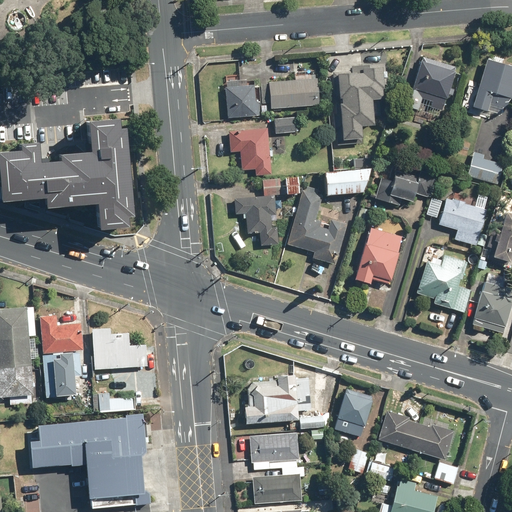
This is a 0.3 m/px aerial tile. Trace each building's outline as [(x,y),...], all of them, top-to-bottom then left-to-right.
[(419,57),(404,105),(416,109),(420,98),(429,101),(427,106),(440,110),(444,97),(445,98),(454,67),(419,57)] [(511,66),(485,58),(470,106),(485,111),(487,103),(504,108),(507,97),(509,98),(511,87),(511,66)] [(331,113),(335,144),(363,142),(362,128),(376,127),(373,101),(389,99),(385,63),(351,67),(351,70),(333,72),(337,112),(331,113)] [(316,77),(266,81),(268,108),(318,104),(316,77)] [(252,84),(222,87),(226,118),(255,115),(252,84)] [(24,120),(26,106),(15,105),(13,119),(24,120)] [(0,148),(0,196),(44,193),(45,202),(95,198),(97,224),(124,222),(123,211),(130,210),(124,125),(118,125),(118,116),(86,119),(88,148),(58,151),(58,157),(40,158),(38,140),(19,141),(19,147),(0,148)] [(49,133),(49,116),(40,117),(41,133),(49,133)] [(293,117),(271,118),(272,132),(294,131),(293,117)] [(266,127),(226,130),(228,152),(238,151),(239,169),(252,168),(253,175),(269,174),(266,127)] [(470,151),(463,175),(495,184),(500,164),(480,158),(481,154),(470,151)] [(370,168),(320,171),(321,194),(363,191),(370,168)] [(379,176),(373,197),(398,205),(400,197),(411,201),(414,192),(427,197),(434,175),(418,170),(416,176),(393,169),(390,180),(379,176)] [(296,176),(260,179),(261,195),(297,193),(296,176)] [(326,227),(317,225),(319,219),(314,218),(320,195),(300,190),(286,243),(312,251),(311,257),(330,262),(333,251),(336,252),(344,223),(328,218),(326,227)] [(272,194),(231,198),(233,214),(243,213),(245,233),(258,232),(258,238),(270,237),(268,214),(274,214),(272,194)] [(490,208),(446,196),(439,223),(458,228),(455,239),(479,245),(490,208)] [(488,248),(485,258),(500,262),(501,259),(510,261),(511,252),(511,213),(504,211),(501,223),(491,220),(484,246),(488,248)] [(369,226),(352,277),(369,283),(372,274),(389,280),(398,252),(396,252),(401,237),(369,226)] [(425,261),(415,292),(433,298),(432,302),(462,312),(469,289),(456,285),(464,260),(442,254),(439,265),(425,261)] [(511,289),(483,281),(470,324),(501,333),(511,295),(511,289)] [(26,307),(0,308),(0,396),(9,396),(10,404),(31,403),(26,307)] [(55,315),(39,316),(41,351),(82,349),(81,323),(55,325),(55,315)] [(109,327),(90,328),(92,368),(146,365),(145,343),(129,344),(128,332),(109,333),(109,327)] [(79,351),(42,354),(45,397),(73,395),(71,375),(80,375),(79,351)] [(243,406),(244,422),(297,419),(296,409),(310,408),(308,377),(293,378),(292,374),(274,375),(275,379),(253,381),(247,388),(248,406),(243,406)] [(346,387),(333,428),(360,436),(372,395),(346,387)] [(110,392),(98,393),(99,411),(135,409),(134,396),(111,398),(110,392)] [(386,409),(377,438),(444,459),(453,430),(431,423),(430,426),(407,419),(408,416),(386,409)] [(126,419),(48,426),(50,446),(52,446),(53,462),(86,459),(90,508),(150,502),(149,490),(133,491),(130,453),(146,452),(143,413),(125,415),(126,419)] [(298,416),(299,428),(323,426),(322,415),(298,416)] [(311,430),(312,439),(323,438),(323,429),(311,430)] [(249,435),(251,462),(253,462),(254,468),(296,465),(296,458),(299,458),(297,431),(249,435)] [(352,446),(346,467),(361,472),(368,451),(352,446)] [(371,460),(367,474),(390,480),(394,466),(371,460)] [(439,460),(433,478),(452,484),(458,466),(439,460)] [(252,475),(253,502),(300,500),(299,475),(304,475),(304,466),(281,467),(282,473),(252,475)] [(394,485),(386,511),(429,511),(434,495),(412,489),(414,482),(399,478),(397,486),(394,485)]
